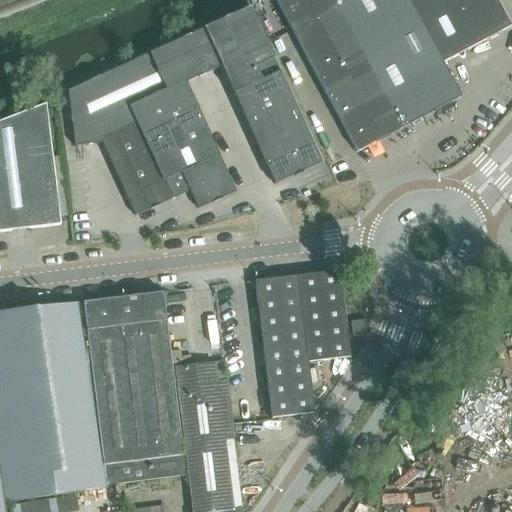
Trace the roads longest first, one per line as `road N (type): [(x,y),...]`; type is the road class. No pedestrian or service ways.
road 1 (unclassified): [(0,283),(385,236)]
road 2 (secondary): [(411,283),(374,372),(281,511)]
road 3 (secondary): [(307,511),(396,384),(429,286)]
